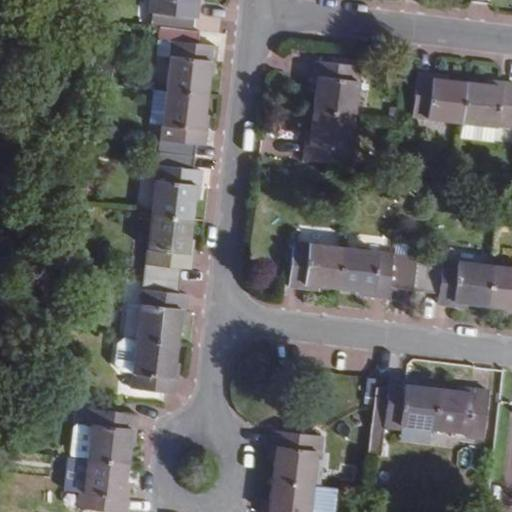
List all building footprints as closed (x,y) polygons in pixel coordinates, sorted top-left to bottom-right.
[(194,0),(143,0),(142,10),(144,10),(189,16),(192,16),(194,0)] [(189,16),(144,10),(143,23),(187,28),(189,16)] [(151,40),(166,41),(160,89),(199,94),(202,67),(207,68),(210,44),(191,42),(193,32),(153,27),(151,40)] [(351,81),(353,62),(306,56),(303,82),(308,82),(305,107),(342,113),(346,80),(351,81)] [(429,84),(429,79),(407,76),(402,119),(451,125),(455,88),(429,84)] [(480,90),(455,88),(451,125),(485,129),(499,131),(505,88),(481,85),(480,90)] [(156,125),(160,89),(146,87),(142,124),(156,125)] [(201,119),(195,118),(199,94),(160,89),(156,125),(153,152),(187,157),(189,140),(198,141),(201,119)] [(343,149),(339,148),(342,113),(305,107),(301,136),(295,136),(293,159),(341,164),(343,149)] [(485,129),(451,125),(449,140),(483,144),(485,129)] [(187,157),(153,152),(145,215),(184,220),(187,191),(192,192),(195,170),(186,169),(187,157)] [(282,210),(281,195),(264,196),(265,211),(282,210)] [(184,220),(145,215),(138,276),(172,280),(175,266),(184,268),(187,240),(181,239),(184,220)] [(300,285),(301,279),(330,282),(335,244),(283,238),(277,282),(300,285)] [(376,295),(382,251),(335,244),(330,282),(357,284),(356,293),(376,295)] [(382,251),(377,285),(405,288),(409,254),(382,251)] [(433,257),(409,254),(405,288),(430,291),(433,257)] [(479,300),(483,263),(433,257),(430,291),(428,301),(453,304),(454,297),(479,300)] [(511,311),(511,266),(483,263),(479,300),(503,303),(502,310),(511,311)] [(172,280),(138,276),(135,307),(131,335),(170,339),(173,312),(177,313),(181,289),(172,287),(172,280)] [(119,334),(131,335),(135,307),(120,306),(116,333),(119,334)] [(116,366),(128,367),(131,335),(119,334),(112,338),(110,360),(116,366)] [(172,364),(167,363),(170,339),(131,335),(128,367),(126,380),(169,387),(172,364)] [(393,435),(394,426),(427,430),(431,390),(401,387),(401,380),(382,379),(379,396),(376,433),(393,435)] [(456,388),(455,393),(431,390),(427,430),(457,434),(456,441),(476,443),(481,391),(456,388)] [(118,438),(121,414),(71,408),(69,424),(69,427),(77,428),(73,458),(109,462),(113,437),(118,438)] [(53,456),(73,458),(77,428),(69,427),(69,424),(60,424),(56,427),(53,456)] [(268,458),(273,459),(270,481),(311,486),(314,455),(319,456),(322,437),(271,431),(268,458)] [(108,511),(112,489),(105,487),(109,462),(73,458),(69,490),(61,490),(58,507),(96,511),(108,511)] [(308,511),(311,486),(270,481),(268,507),(263,507),(262,511),(308,511)]
